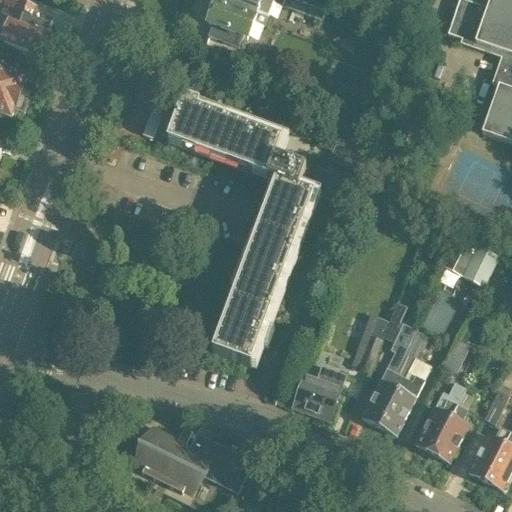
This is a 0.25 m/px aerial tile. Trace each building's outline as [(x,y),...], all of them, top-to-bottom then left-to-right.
[(207,11),(204,20),(207,26),(208,26),(207,27),(212,29),(209,39),(238,50),(242,41),(247,43),(254,25),(263,29),(273,2),(267,0),(218,0),(216,8),(215,8),(214,9),(207,11)] [(284,0),(282,6),(322,21),(328,5),(314,0),(284,0)] [(482,136),(511,146),(511,159),(511,160),(511,0),(460,0),(447,37),(502,55),(491,87),(498,89),(482,136)] [(3,45),(40,59),(41,58),(50,62),(56,45),(46,41),(52,24),(34,17),(36,12),(18,6),(7,3),(2,17),(13,21),(10,28),(9,27),(3,45)] [(0,116),(10,121),(14,112),(24,115),(31,95),(21,92),(25,82),(0,73),(0,116)] [(212,355),(250,370),(314,199),(298,193),(305,174),(275,163),(281,144),(197,113),(199,108),(183,102),(166,145),(256,179),(252,190),(253,191),(257,198),(256,200),(268,204),(212,355)] [(166,113),(157,135),(167,139),(175,116),(166,113)] [(319,137),(315,147),(330,153),(334,142),(319,137)] [(339,141),(328,161),(338,166),(348,146),(339,141)] [(348,146),(338,166),(348,171),(358,151),(348,146)] [(358,151),(348,171),(357,176),(367,156),(358,151)] [(459,240),(444,269),(484,291),(500,261),(459,240)] [(500,280),(507,279),(511,270),(499,265),(493,277),(500,280)] [(313,297),(299,336),(308,340),(322,300),(313,297)] [(386,332),(394,336),(406,309),(398,305),(386,332)] [(386,370),(361,422),(379,431),(404,383),(395,377),(404,360),(417,334),(402,328),(391,353),(394,355),(386,370)] [(404,383),(379,431),(396,440),(424,385),(415,381),(412,386),(405,383),(419,354),(422,355),(429,340),(417,334),(404,360),(395,377),(404,383)] [(369,339),(357,370),(368,375),(380,343),(369,339)] [(443,369),(455,376),(468,349),(456,343),(443,369)] [(305,377),(292,412),(329,426),(342,391),(341,390),(345,378),(321,370),(317,382),(305,377)] [(511,391),(511,375),(508,374),(502,386),(511,391)] [(433,413),(414,450),(432,458),(457,409),(465,392),(455,387),(448,399),(443,396),(434,413),(433,413)] [(484,423),(494,428),(509,399),(498,394),(484,423)] [(457,409),(432,458),(449,467),(468,430),(461,427),(467,414),(457,409)] [(486,440),(467,477),(485,486),(510,436),(500,431),(493,444),(486,440)] [(511,432),(510,436),(485,486),(502,494),(511,474),(511,432)] [(240,461),(197,439),(190,453),(155,435),(138,469),(143,471),(141,476),(182,496),(184,491),(189,494),(201,471),(239,490),(236,497),(237,497),(253,465),(241,459),(240,461)] [(259,499),(258,496),(258,485),(251,481),(242,497),(244,505),(259,499)]
